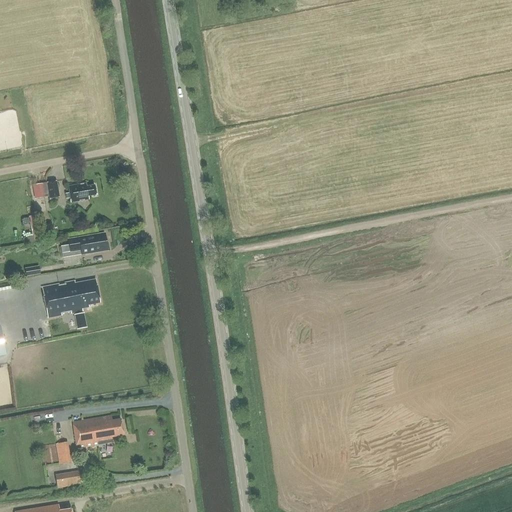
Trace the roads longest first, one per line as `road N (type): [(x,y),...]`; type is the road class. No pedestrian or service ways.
road 1 (tertiary): [(242,511),(167,0)]
road 2 (unclassified): [(189,511),(115,0)]
